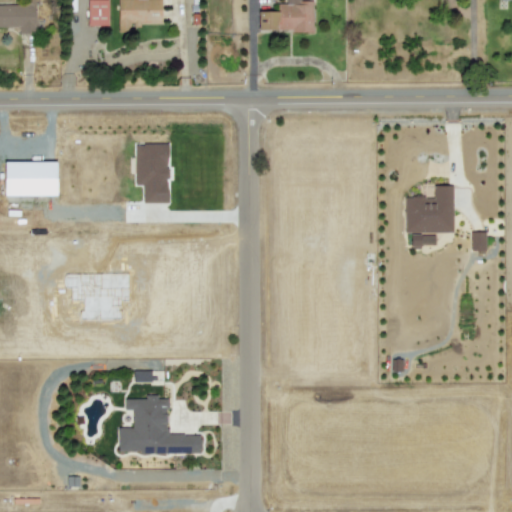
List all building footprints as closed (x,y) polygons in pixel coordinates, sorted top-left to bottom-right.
[(0,4),(0,26),(18,26),(18,32),(34,32),(33,0),(21,0),(21,4),(0,4)] [(106,0),(86,0),(86,25),(106,26),(106,0)] [(116,0),(117,30),(130,30),(130,23),(160,23),(159,0),(116,0)] [(256,10),(257,31),(312,29),(311,0),(309,0),(300,0),(285,0),(285,3),(277,3),(277,10),(256,10)] [(167,202),(166,142),(133,143),(134,184),(141,184),(141,202),(167,202)] [(55,161),(2,160),(1,194),(54,194),(55,161)] [(452,231),(451,184),(432,185),(432,196),(403,196),(403,232),(452,231)] [(469,250),(485,250),(484,231),(469,231),(469,250)] [(200,452),(200,433),(165,433),(165,396),(145,396),(144,398),(122,397),(122,409),(131,409),(131,426),(116,426),(116,451),(200,452)]
